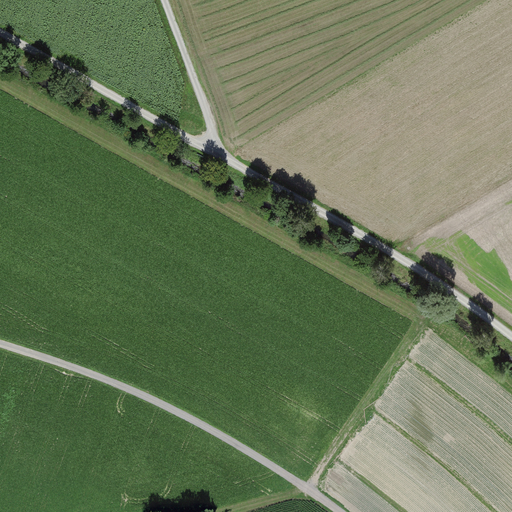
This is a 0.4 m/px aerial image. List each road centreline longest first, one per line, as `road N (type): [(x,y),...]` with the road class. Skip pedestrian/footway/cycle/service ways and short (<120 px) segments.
road 1 (track): [(0,344),(141,394),(335,511)]
road 2 (track): [(220,152),(368,236),(511,336)]
road 3 (track): [(0,33),(220,152)]
road 4 (track): [(166,0),(220,152)]
